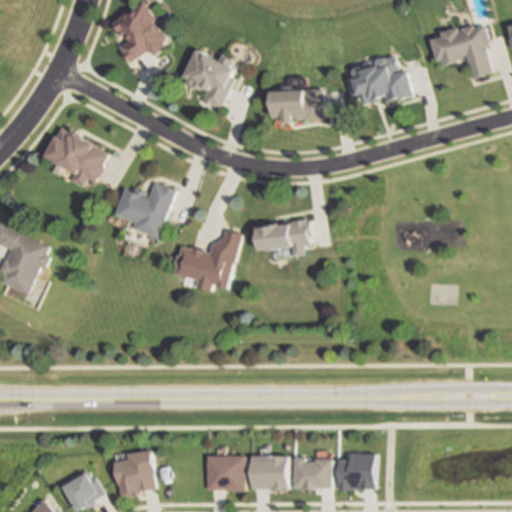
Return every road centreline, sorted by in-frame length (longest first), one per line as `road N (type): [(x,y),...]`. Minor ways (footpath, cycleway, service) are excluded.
road 1 (tertiary): [(511,396),(0,399)]
road 2 (residential): [(511,115),(332,164),(237,164),(188,147),(55,70)]
road 3 (residential): [(82,0),(55,70),(0,146)]
